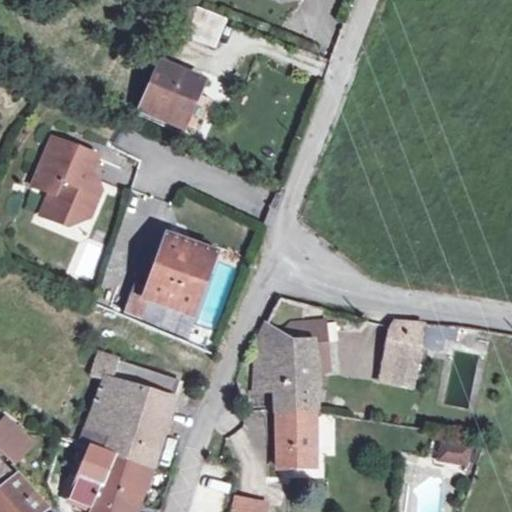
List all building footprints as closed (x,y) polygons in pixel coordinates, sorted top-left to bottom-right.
[(200,8),(187,38),(217,50),(230,20),(200,8)] [(163,66),(144,113),(184,129),(202,83),(163,66)] [(184,129),(144,113),(141,121),(188,140),(210,86),(202,83),(184,129)] [(99,158),(54,139),(35,187),(52,194),(43,216),(70,227),(76,212),(91,219),(102,191),(88,184),(99,158)] [(153,291),(138,286),(128,315),(144,321),(151,300),(195,316),(215,258),(171,242),(153,291)] [(422,346),(427,325),(397,322),(394,327),(382,379),(414,385),(422,346)] [(273,348),(259,341),(257,382),(257,386),(259,389),(260,390),(262,391),(265,391),(278,391),(279,412),(318,412),(317,380),(316,373),(331,372),(326,323),(292,325),(278,338),(279,348),(273,348)] [(447,328),(427,325),(422,346),(442,349),(447,328)] [(115,418),(167,435),(176,407),(183,383),(121,361),(99,354),(92,378),(106,384),(100,403),(119,409),(115,418)] [(119,409),(100,403),(90,429),(109,436),(104,451),(116,456),(155,471),(167,435),(115,418),(119,409)] [(318,412),(279,412),(282,470),(318,469),(318,412)] [(320,415),(320,454),(334,454),(334,415),(320,415)] [(0,424),(0,451),(15,466),(35,447),(7,418),(0,424)] [(85,444),(94,447),(104,451),(109,436),(90,429),(85,444)] [(443,441),(441,454),(471,459),(473,446),(443,441)] [(104,451),(94,447),(72,499),(94,508),(116,456),(104,451)] [(471,459),(441,454),(440,461),(470,466),(471,459)] [(139,511),(155,471),(116,456),(94,508),(92,511),(139,511)] [(0,490),(14,479),(8,474),(0,465),(0,490)] [(43,511),(44,511),(14,479),(0,490),(0,511),(43,511)] [(238,500),(235,511),(267,511),(269,506),(238,500)]
